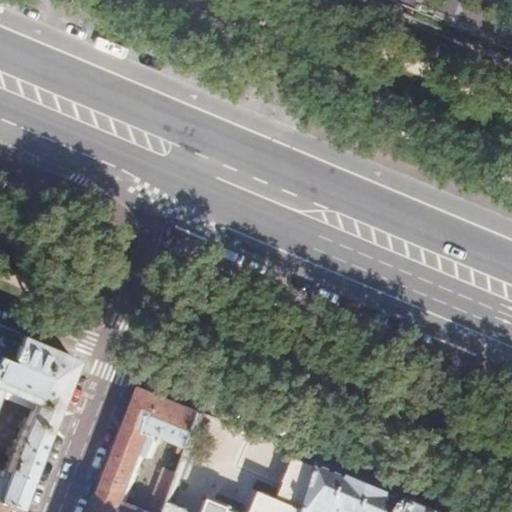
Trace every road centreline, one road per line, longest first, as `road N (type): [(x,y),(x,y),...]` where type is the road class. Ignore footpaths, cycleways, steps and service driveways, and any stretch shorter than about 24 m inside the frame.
road 1 (primary): [(181,185),(511,328)]
road 2 (primary): [(511,261),(200,130)]
road 3 (primary): [(200,130),(0,46)]
road 4 (primary): [(0,110),(181,185)]
road 5 (tertiary): [(113,351),(181,185)]
road 6 (tertiary): [(53,511),(113,351)]
road 7 (residential): [(0,304),(113,351)]
